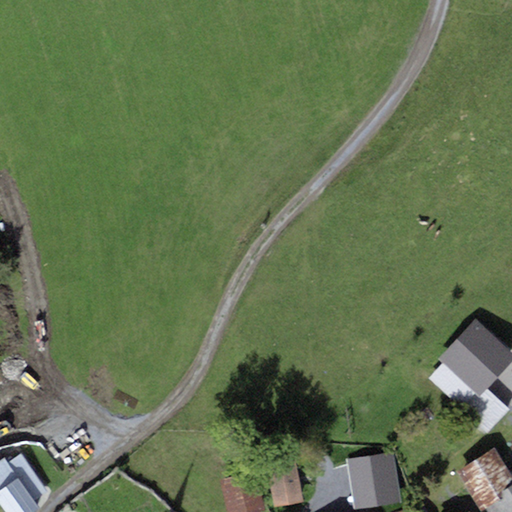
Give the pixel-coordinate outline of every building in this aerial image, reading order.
[(486,389),(511,360),(511,354),(475,320),(438,360),(443,364),(475,393),(479,396),(486,389)] [(461,409),(475,393),(443,364),(428,379),(461,409)] [(486,389),(479,396),(475,393),(461,409),(488,433),(509,410),(486,389)] [(511,487),(491,454),(464,470),(486,507),(494,502),(511,491),(511,487)] [(296,463),(268,467),(274,511),(292,511),(304,510),(296,463)] [(392,463),(352,467),(355,502),(381,500),(381,507),(396,506),(392,463)] [(261,511),(255,477),(223,483),(228,511),(261,511)] [(23,481),(0,496),(0,505),(4,511),(41,511),(43,511),(23,481)] [(511,511),(511,491),(494,502),(500,511),(511,511)]
